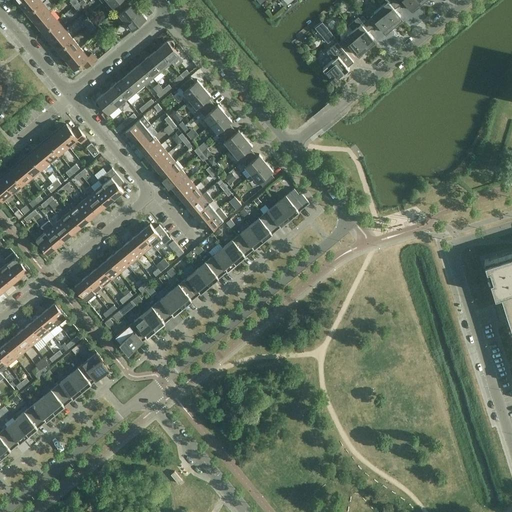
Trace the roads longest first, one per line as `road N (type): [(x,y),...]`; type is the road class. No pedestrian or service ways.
road 1 (tertiary): [(146,393),(345,226),(348,216),(290,145)]
road 2 (residential): [(511,452),(453,260),(459,240),(511,225)]
road 3 (residential): [(290,145),(467,0)]
road 4 (residential): [(0,319),(150,186)]
road 5 (tertiary): [(5,511),(146,393)]
road 6 (tertiary): [(290,145),(167,11)]
road 7 (tertiary): [(245,511),(146,393)]
road 8 (residential): [(69,95),(167,11)]
road 9 (residential): [(150,186),(69,95)]
